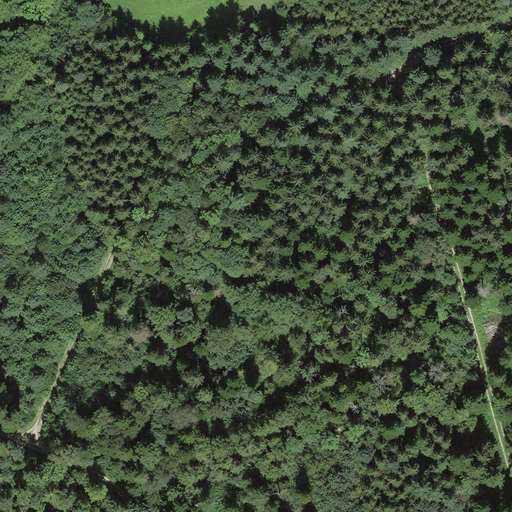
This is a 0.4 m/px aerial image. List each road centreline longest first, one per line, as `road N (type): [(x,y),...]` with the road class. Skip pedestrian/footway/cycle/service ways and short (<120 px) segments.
road 1 (track): [(402,62),(163,185),(126,227),(29,443),(86,467),(133,511)]
road 2 (track): [(511,476),(402,62),(511,25)]
